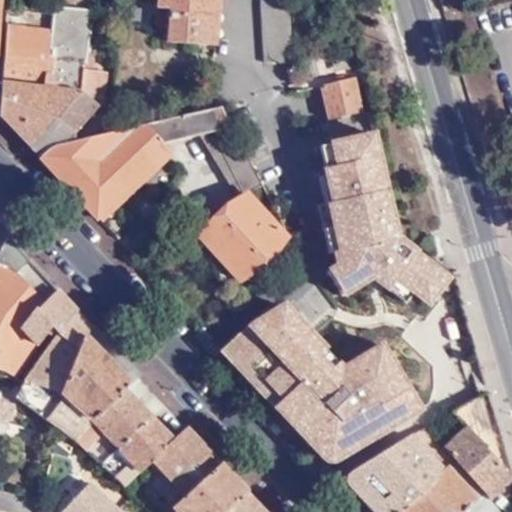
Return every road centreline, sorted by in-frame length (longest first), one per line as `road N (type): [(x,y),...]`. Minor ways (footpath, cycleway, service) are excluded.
road 1 (tertiary): [(14,185),(326,511)]
road 2 (primary): [(411,0),(500,315)]
